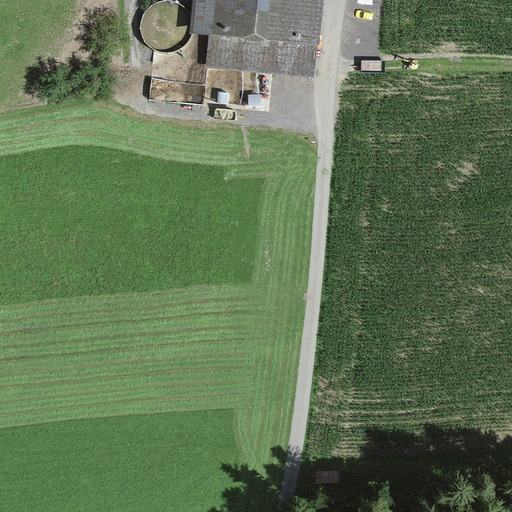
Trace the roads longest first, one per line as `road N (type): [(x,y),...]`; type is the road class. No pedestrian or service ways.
road 1 (unclassified): [(334,0),(292,511)]
road 2 (track): [(511,68),(330,68)]
